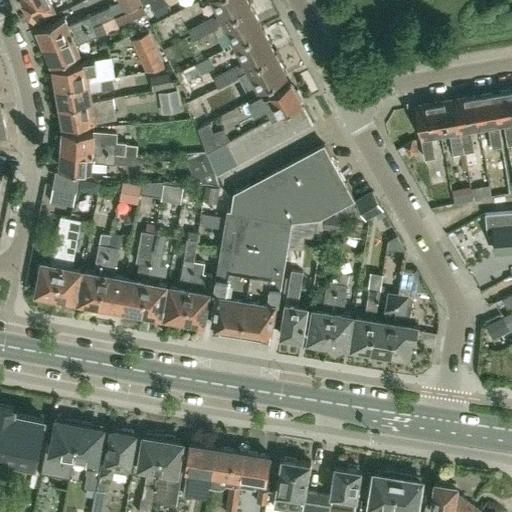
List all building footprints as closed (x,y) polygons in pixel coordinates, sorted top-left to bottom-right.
[(23,0),(33,19),(54,9),(49,0),(23,0)] [(142,3),(140,0),(117,0),(123,11),(142,3)] [(248,0),(213,0),(221,13),(223,18),(250,3),(248,0)] [(250,3),(223,18),(224,20),(235,41),(262,27),(250,3)] [(122,12),(119,13),(121,19),(126,21),(145,13),(141,4),(122,12)] [(41,38),(44,45),(93,24),(113,16),(109,6),(90,15),(69,23),(66,15),(37,27),(37,29),(35,30),(39,39),(41,38)] [(212,15),(200,22),(206,32),(214,28),(218,26),(217,24),(216,22),(213,17),(212,15)] [(93,24),(44,45),(47,52),(45,53),(48,62),(51,61),(52,63),(81,51),(77,43),(98,34),(106,31),(106,30),(118,26),(113,16),(93,24)] [(200,22),(188,28),(193,38),(206,32),(200,22)] [(262,27),(235,41),(236,43),(242,54),(245,61),(247,64),(275,50),(262,27)] [(165,67),(164,66),(149,30),(130,38),(145,71),(165,67)] [(275,50),(247,64),(250,70),(259,86),(259,88),(287,73),(275,50)] [(108,56),(95,58),(84,60),(84,61),(54,66),(57,85),(112,76),(108,56)] [(194,63),(180,70),(188,88),(201,81),(197,73),(199,73),(194,63)] [(237,63),(225,69),(231,80),(239,76),(243,74),(240,68),(238,65),(237,63)] [(225,69),(213,76),(219,87),(231,80),(225,69)] [(173,85),(170,71),(149,75),(151,89),(173,85)] [(60,105),(93,99),(92,90),(114,86),(112,76),(57,85),(60,105)] [(262,91),(257,94),(249,99),(255,110),(267,104),(273,116),(301,101),(300,98),(302,95),(298,89),(294,88),(290,80),(264,95),(262,91)] [(511,88),(496,91),(501,122),(503,121),(507,144),(509,144),(511,142),(511,88)] [(162,114),(174,112),(182,111),(178,89),(158,92),(162,114)] [(502,144),(499,122),(501,122),(496,91),(473,95),(479,126),(488,124),(492,146),(502,144)] [(479,126),(473,95),(454,98),(463,151),(474,149),(470,127),(479,126)] [(112,96),(93,99),(60,105),(63,124),(96,119),(97,120),(115,117),(112,96)] [(449,131),(453,153),(463,151),(454,98),(435,101),(440,132),(449,131)] [(431,134),(440,132),(435,101),(415,105),(424,158),(435,156),(431,134)] [(295,109),(304,126),(312,121),(303,105),(295,109)] [(304,126),(295,109),(286,114),(295,131),(304,126)] [(295,131),(286,114),(277,119),(286,136),(295,131)] [(286,136),(277,119),(272,122),(270,119),(267,120),(278,140),(286,136)] [(207,151),(219,145),(213,130),(210,120),(199,127),(207,151)] [(258,125),(269,145),(278,140),(267,120),(258,125)] [(249,130),(260,150),(269,145),(258,125),(249,130)] [(138,143),(116,142),(117,132),(63,128),(63,130),(60,130),(60,139),(63,140),(62,147),(120,151),(137,151),(138,143)] [(251,154),(260,150),(249,130),(241,134),(251,154)] [(251,154),(241,134),(232,139),(243,159),(251,154)] [(243,159),(232,139),(223,144),(234,164),(243,159)] [(410,155),(419,149),(412,139),(403,143),(410,155)] [(285,265),(288,249),(292,219),(321,215),(353,198),(324,143),(234,191),(231,209),(227,209),(214,290),(217,290),(212,323),(270,332),(275,300),(279,301),(285,265)] [(234,164),(223,144),(214,149),(225,169),(234,164)] [(120,151),(62,147),(61,155),(58,155),(58,164),(61,165),(60,167),(92,169),(93,161),(115,162),(115,161),(136,163),(137,151),(120,151)] [(225,169),(214,149),(207,153),(211,164),(216,173),(225,169)] [(199,182),(219,184),(213,172),(214,172),(204,150),(185,151),(185,158),(195,180),(199,182)] [(56,186),(75,190),(79,174),(60,170),(56,186)] [(99,194),(112,197),(116,183),(102,180),(99,194)] [(204,201),(217,203),(220,187),(206,185),(204,201)] [(373,190),(335,212),(336,214),(365,217),(382,208),(380,203),(375,194),(373,190)] [(511,209),(485,212),(485,215),(486,215),(487,228),(493,228),(495,250),(511,248),(511,209)] [(60,215),(56,234),(51,261),(41,259),(35,291),(44,293),(43,296),(55,298),(67,236),(70,216),(60,215)] [(323,229),(345,231),(346,217),(325,215),(323,229)] [(70,216),(67,236),(55,298),(65,300),(66,297),(75,298),(81,267),(72,265),(81,218),(70,216)] [(347,236),(361,237),(363,222),(348,220),(347,236)] [(173,320),(184,322),(194,260),(198,231),(188,229),(186,237),(178,285),(170,284),(165,315),(173,317),(173,320)] [(127,275),(122,307),(130,309),(130,312),(140,314),(152,252),(155,232),(141,230),(135,260),(139,260),(136,277),(127,275)] [(166,233),(155,232),(152,252),(140,314),(152,316),(152,313),(161,314),(166,283),(164,283),(168,265),(160,263),(166,233)] [(405,249),(396,234),(387,240),(386,247),(405,249)] [(88,304),(97,306),(109,244),(99,242),(94,269),(85,267),(79,299),(87,301),(88,304)] [(117,306),(123,275),(114,273),(119,246),(109,244),(97,306),(109,308),(109,305),(117,306)] [(303,251),(288,249),(285,265),(301,267),(303,251)] [(204,262),(194,260),(184,322),(195,324),(195,320),(204,322),(209,291),(201,289),(204,262)] [(292,268),(280,334),(288,335),(290,338),(296,340),(298,337),(301,338),(307,305),(298,303),(303,270),(292,268)] [(393,342),(391,352),(395,353),(396,356),(399,358),(402,358),(406,357),(408,355),(408,353),(411,337),(416,338),(418,324),(409,323),(414,295),(416,295),(419,279),(413,270),(402,268),(398,293),(391,337),(393,342)] [(313,307),(308,339),(317,340),(320,342),(327,343),(337,281),(327,279),(322,308),(313,307)] [(347,283),(337,281),(327,343),(337,345),(337,343),(347,345),(352,313),(342,312),(347,283)] [(356,314),(351,345),(361,347),(362,349),(370,350),(376,315),(380,289),(369,287),(365,315),(356,314)] [(384,317),(376,315),(370,350),(378,351),(380,350),(391,352),(393,342),(391,337),(398,293),(388,291),(384,317)] [(498,313),(483,321),(489,333),(504,326),(498,313)] [(0,403),(0,453),(35,460),(43,418),(12,412),(13,406),(0,403)] [(72,456),(79,422),(55,417),(48,458),(59,460),(60,454),(72,456)] [(102,426),(79,422),(72,456),(84,458),(83,464),(86,465),(84,473),(86,473),(83,486),(95,489),(99,467),(95,467),(102,426)] [(127,475),(134,432),(132,432),(132,430),(122,428),(122,430),(111,428),(106,459),(102,459),(99,474),(96,489),(106,491),(107,480),(111,481),(113,470),(126,472),(126,475),(127,475)] [(150,507),(163,434),(152,432),(152,435),(143,434),(138,465),(147,467),(142,496),(141,505),(150,507)] [(162,499),(165,481),(176,483),(177,471),(182,440),(174,439),(174,436),(163,434),(150,507),(152,497),(162,499)] [(193,485),(208,487),(215,446),(190,442),(186,467),(196,469),(193,485)] [(245,451),(215,446),(208,487),(221,489),(226,485),(229,486),(225,510),(235,511),(239,485),(245,451)] [(255,488),(256,479),(265,480),(269,455),(245,451),(239,485),(255,488)] [(281,456),(275,492),(273,503),(301,507),(300,511),(315,511),(318,493),(305,490),(310,461),(281,456)] [(318,493),(315,511),(326,511),(327,508),(350,511),(353,511),(361,470),(334,465),(330,494),(318,493)] [(40,470),(34,469),(31,486),(37,487),(40,470)] [(382,511),(391,511),(398,473),(386,471),(385,473),(375,472),(372,490),(370,489),(366,511),(376,511),(377,511),(382,511)] [(411,475),(398,473),(391,511),(416,511),(418,497),(421,479),(410,477),(411,475)] [(431,511),(438,511),(465,511),(473,503),(456,490),(456,484),(447,483),(446,480),(440,479),(438,481),(435,481),(431,511)] [(256,501),(265,503),(267,489),(257,488),(256,501)] [(485,511),(473,503),(465,511),(485,511)]
